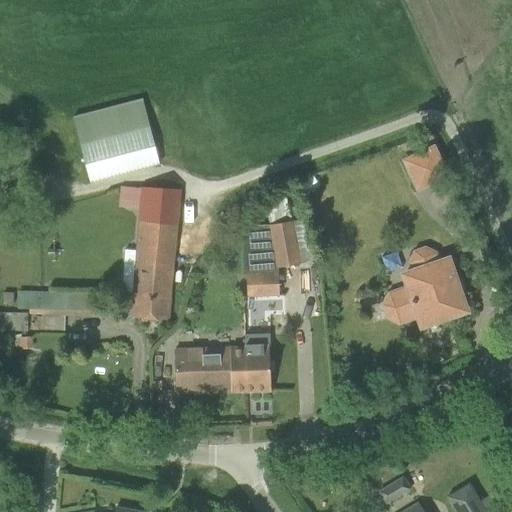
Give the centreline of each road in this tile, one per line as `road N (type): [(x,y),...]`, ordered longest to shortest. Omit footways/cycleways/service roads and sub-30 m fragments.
road 1 (unclassified): [(233,455),(390,422),(511,369)]
road 2 (unclassified): [(233,455),(136,450),(0,427)]
